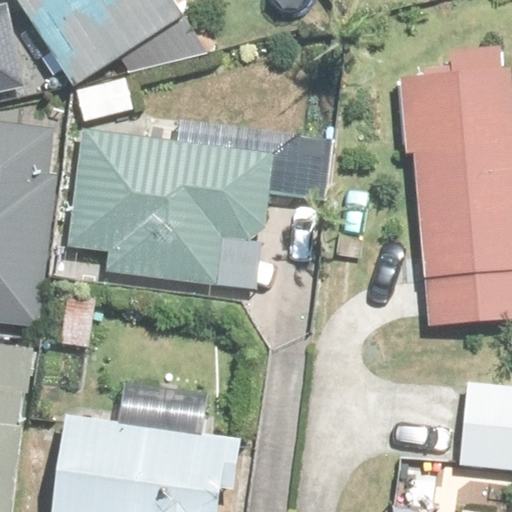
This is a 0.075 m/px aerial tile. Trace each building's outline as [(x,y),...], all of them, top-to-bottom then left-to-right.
[(185,27),(168,0),(25,0),(19,4),(74,95),(185,27)] [(511,81),(418,87),(432,331),(511,326),(511,81)] [(0,326),(38,330),(58,139),(0,133),(0,326)] [(283,158),(85,144),(78,254),(113,256),(111,280),(217,287),(218,264),(276,268),(283,158)] [(18,511),(35,351),(0,347),(0,511),(18,511)] [(511,391),(472,389),(467,474),(511,476),(511,391)] [(221,511),(224,498),(249,501),(256,444),(231,441),(234,412),(129,399),(126,429),(72,422),(60,511),(221,511)]
